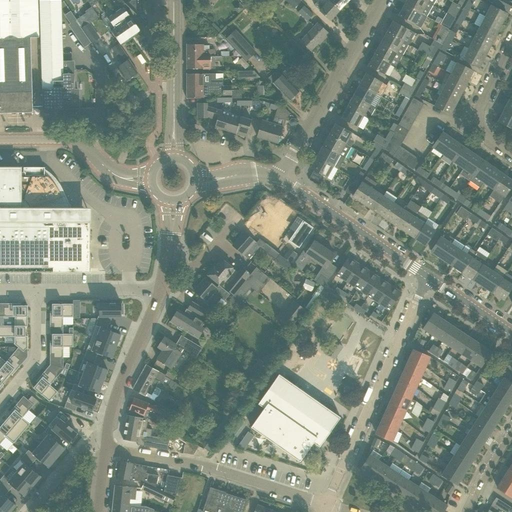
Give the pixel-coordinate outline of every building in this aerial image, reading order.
[(0,0),(0,113),(32,112),(31,57),(30,37),(39,37),(37,0),(0,0)] [(38,0),(40,0),(41,26),(43,110),(43,108),(50,108),(50,109),(58,109),(79,109),(78,95),(75,95),(74,74),(64,74),(63,61),(62,3),(64,1),(63,0),(38,0)] [(126,0),(124,3),(135,14),(140,9),(139,0),(126,0)] [(328,0),(329,1),(339,10),(348,0),(328,0)] [(422,0),(407,0),(405,5),(425,16),(426,17),(432,6),(422,0)] [(495,0),(494,4),(509,11),(511,7),(498,0),(495,0)] [(320,11),(323,13),(330,20),(339,10),(329,1),(324,6),(317,1),(314,5),(320,11)] [(239,3),(234,8),(238,13),(243,8),(239,3)] [(448,15),(455,18),(457,14),(461,7),(457,5),(454,3),(448,14),(448,15)] [(425,16),(405,5),(399,16),(414,25),(419,27),(425,16)] [(465,5),(459,16),(464,18),(470,8),(465,5)] [(313,15),(304,6),(298,13),(307,22),(313,15)] [(491,6),(485,17),(501,25),(507,14),(491,6)] [(134,23),(130,17),(129,15),(130,15),(122,7),(119,9),(113,13),(131,37),(135,34),(136,35),(138,33),(138,32),(140,31),(134,23)] [(70,12),(65,16),(70,24),(76,21),(76,20),(70,12)] [(131,37),(113,13),(107,18),(115,28),(111,31),(120,44),(122,43),(123,44),(125,42),(126,41),(131,37)] [(440,25),(448,29),(455,18),(448,15),(448,14),(447,13),(440,25)] [(76,20),(76,21),(91,42),(91,43),(100,38),(84,15),(76,20)] [(458,29),(464,18),(459,16),(453,27),(458,29)] [(480,27),(495,35),(501,25),(485,17),(480,27)] [(394,21),(387,32),(408,44),(411,40),(415,33),(408,30),(402,26),(394,21)] [(436,27),(438,28),(431,39),(434,40),(443,45),(446,40),(444,40),(446,36),(450,30),(448,29),(440,25),(438,23),(436,27)] [(301,41),(303,43),(311,50),(320,40),(322,41),(329,34),(317,24),(301,41)] [(495,35),(480,27),(474,38),(490,46),(495,35)] [(235,30),(226,38),(247,61),(256,53),(235,30)] [(456,34),(450,30),(446,36),(453,39),(456,34)] [(408,44),(387,32),(381,44),(402,56),(408,44)] [(453,39),(446,36),(444,40),(446,40),(443,45),(441,50),(445,52),(450,43),(453,39)] [(469,49),(484,57),(490,46),(474,38),(469,49)] [(438,48),(441,50),(443,45),(434,40),(431,45),(433,46),(428,55),(432,58),(438,48)] [(117,67),(121,73),(126,81),(130,78),(131,80),(138,74),(118,44),(112,49),(122,64),(117,67)] [(203,44),(186,44),(186,57),(214,56),(214,49),(209,49),(209,46),(203,46),(203,44)] [(381,44),(375,55),(389,63),(390,63),(396,67),(402,56),(381,44)] [(464,46),(459,57),(463,60),(470,63),(479,68),(484,57),(469,49),(464,46)] [(446,56),(439,52),(432,64),(437,66),(441,61),(443,62),(446,56)] [(368,66),(377,71),(383,75),(384,73),(389,76),(394,68),(389,65),(389,63),(375,55),(368,66)] [(426,68),(432,58),(428,55),(422,66),(426,68)] [(186,69),(196,69),(203,69),(203,64),(208,63),(214,64),(214,62),(214,56),(186,57),(186,69)] [(457,63),(456,63),(453,62),(448,72),(467,82),(472,71),(457,63)] [(437,66),(432,64),(428,71),(433,74),(437,66)] [(416,78),(420,81),(424,73),(420,70),(415,78),(416,78)] [(268,78),(283,93),(289,100),(299,91),(289,80),(291,78),(285,71),(278,77),(274,72),(268,78)] [(445,84),(461,93),(467,82),(448,72),(451,74),(445,84)] [(360,85),(375,93),(381,97),(387,86),(381,83),(382,82),(367,73),(360,85)] [(215,86),(223,86),(223,79),(215,79),(215,74),(203,74),(196,74),(186,74),(186,86),(215,86)] [(411,87),(405,83),(401,89),(412,95),(420,81),(416,78),(411,87)] [(424,79),(421,84),(426,87),(429,81),(424,79)] [(426,87),(421,84),(417,91),(422,94),(426,87)] [(445,85),(440,95),(456,103),(461,93),(445,84),(445,85)] [(354,96),(369,105),(375,93),(360,85),(354,96)] [(231,86),(223,86),(215,86),(186,86),(186,98),(196,98),(203,98),(203,97),(207,97),(207,98),(211,98),(212,97),(211,94),(223,94),(223,96),(231,96),(231,86)] [(255,91),(255,95),(267,95),(267,86),(263,86),(258,86),(257,86),(257,91),(255,91)] [(400,105),(399,108),(403,110),(409,99),(412,95),(401,89),(399,93),(405,97),(400,105)] [(434,106),(450,114),(456,103),(440,95),(434,106)] [(369,105),(354,96),(348,107),(362,115),(367,118),(369,119),(375,108),(369,105)] [(410,104),(420,110),(423,104),(413,98),(410,104)] [(276,110),(278,106),(270,104),(262,102),(261,106),(269,108),(276,110)] [(220,111),(212,108),(207,106),(207,103),(197,103),(197,118),(207,118),(207,117),(217,120),(220,111)] [(407,109),(417,115),(420,110),(410,104),(407,109)] [(276,110),(272,123),(267,140),(278,143),(283,127),(277,125),(279,118),(285,120),(290,114),(285,108),(278,106),(276,110)] [(362,115),(348,107),(341,119),(356,127),(363,116),(367,118),(362,115)] [(399,117),(403,110),(399,108),(395,115),(399,117)] [(404,115),(414,121),(417,115),(407,109),(404,115)] [(215,127),(220,128),(225,130),(230,114),(220,110),(220,111),(217,120),(215,127)] [(511,128),(511,114),(504,110),(498,122),(511,128)] [(241,117),(238,116),(230,114),(225,130),(235,133),(241,117)] [(404,115),(401,120),(411,126),(414,121),(404,115)] [(241,117),(235,133),(246,136),(251,120),(241,117)] [(267,140),(272,123),(262,120),(257,136),(267,140)] [(401,120),(398,125),(408,131),(411,126),(401,120)] [(393,133),(395,130),(397,126),(393,123),(389,131),(393,133)] [(336,124),(330,135),(344,144),(347,138),(351,132),(336,124)] [(398,125),(397,126),(395,130),(405,136),(408,131),(398,125)] [(395,130),(393,133),(392,135),(402,141),(405,136),(395,130)] [(374,141),(385,147),(392,135),(393,133),(389,131),(385,139),(377,135),(376,136),(374,141)] [(432,147),(443,154),(453,140),(442,133),(432,147)] [(351,147),(330,135),(323,146),(345,158),(351,147)] [(389,152),(394,143),(399,146),(402,141),(392,135),(385,147),(384,149),(389,152)] [(443,154),(453,161),(463,147),(453,140),(443,154)] [(369,158),(373,161),(382,148),(384,150),(384,149),(385,147),(374,141),(371,146),(376,148),(369,158)] [(399,146),(394,143),(389,152),(388,153),(402,162),(409,153),(399,146)] [(345,158),(323,146),(317,158),(332,166),(338,169),(345,158)] [(463,168),(473,154),(463,147),(453,161),(463,168)] [(389,157),(382,152),(378,158),(385,163),(389,157)] [(402,162),(408,166),(414,156),(409,153),(402,162)] [(473,154),(463,168),(459,174),(469,181),(483,161),(473,154)] [(414,156),(408,166),(413,169),(420,160),(414,156)] [(332,166),(317,158),(311,169),(331,180),(337,169),(338,170),(338,169),(332,166)] [(368,169),(373,161),(369,158),(364,166),(368,169)] [(493,168),(483,161),(469,181),(480,188),(493,168)] [(403,166),(397,162),(394,167),(400,171),(403,166)] [(409,171),(403,166),(400,171),(406,176),(409,171)] [(0,271),(88,272),(88,227),(90,227),(90,223),(78,222),(78,220),(67,220),(67,207),(62,198),(64,197),(64,196),(61,197),(61,190),(61,189),(61,188),(58,190),(56,182),(57,182),(56,181),(54,183),(51,176),(51,175),(50,175),(48,177),(46,174),(45,172),(45,171),(45,167),(23,167),(23,172),(19,172),(19,169),(20,170),(20,168),(0,168),(0,271)] [(415,172),(421,176),(425,171),(419,167),(415,172)] [(494,189),(503,175),(493,168),(480,188),(484,182),(494,189)] [(355,179),(359,182),(364,175),(360,172),(355,179)] [(511,185),(511,180),(503,175),(494,189),(489,196),(499,203),(504,196),(508,191),(511,185)] [(366,176),(352,196),(363,203),(372,189),(376,183),(366,176)] [(420,185),(423,181),(417,176),(414,181),(420,185)] [(433,177),(430,182),(436,186),(439,181),(433,177)] [(345,191),(350,195),(356,186),(359,182),(355,179),(352,183),(350,182),(345,191)] [(423,181),(420,185),(426,190),(429,185),(423,181)] [(443,184),(439,181),(436,186),(442,190),(445,185),(443,184)] [(444,195),(433,187),(430,192),(441,200),(444,195)] [(449,188),(446,193),(456,200),(459,195),(449,188)] [(383,196),(372,189),(363,203),(374,211),(383,196)] [(447,204),(450,199),(444,195),(441,200),(447,204)] [(459,195),(456,200),(467,207),(470,202),(459,195)] [(384,217),(393,203),(383,196),(374,211),(384,217)] [(393,203),(384,217),(394,224),(403,210),(393,203)] [(404,231),(417,211),(407,205),(404,210),(403,210),(394,224),(404,231)] [(470,210),(476,214),(479,209),(474,205),(470,210)] [(252,224),(260,231),(264,234),(278,215),(267,206),(252,224)] [(466,221),(468,218),(471,214),(461,207),(456,214),(466,221)] [(479,209),(476,214),(479,216),(488,221),(491,217),(482,211),(479,209)] [(415,238),(424,224),(428,218),(417,211),(404,231),(415,238)] [(478,225),(481,221),(471,214),(468,218),(475,223),(473,226),(476,229),(478,225)] [(488,225),(481,221),(478,225),(485,230),(488,225)] [(302,222),(288,242),(298,249),(312,229),(302,222)] [(496,228),(503,232),(506,227),(500,223),(496,228)] [(424,224),(415,238),(425,245),(435,231),(424,224)] [(199,237),(208,244),(217,234),(209,226),(199,237)] [(506,227),(503,232),(511,238),(511,231),(508,229),(506,227)] [(502,235),(492,228),(487,235),(497,242),(502,235)] [(233,246),(245,256),(249,260),(260,247),(267,253),(275,259),(279,254),(267,245),(260,239),(256,243),(244,233),(233,246)] [(505,244),(508,239),(502,235),(499,240),(505,244)] [(431,251),(441,258),(451,244),(454,239),(450,236),(446,241),(440,237),(431,251)] [(272,238),(267,245),(279,254),(280,255),(285,247),(272,238)] [(329,262),(334,254),(314,241),(311,246),(308,243),(302,252),(310,258),(324,267),(315,282),(323,287),(331,276),(337,268),(336,267),(335,270),(330,266),(331,264),(329,262)] [(441,258),(452,265),(461,251),(451,244),(441,258)] [(290,249),(283,257),(290,262),(296,254),(290,249)] [(475,252),(471,249),(466,255),(461,251),(452,265),(462,272),(475,252)] [(475,252),(462,272),(472,279),(481,265),(486,258),(475,251),(475,252)] [(347,282),(359,264),(348,257),(336,275),(347,282)] [(221,259),(215,267),(246,293),(250,287),(258,293),(270,279),(256,267),(251,274),(250,274),(241,267),(237,272),(221,259)] [(369,271),(359,264),(347,282),(357,289),(369,271)] [(481,265),(472,279),(482,286),(492,272),(481,265)] [(246,293),(215,267),(214,268),(214,267),(208,275),(233,295),(235,297),(247,306),(247,305),(240,300),(246,293)] [(357,289),(368,296),(380,278),(369,271),(357,289)] [(492,272),(482,286),(493,293),(502,279),(492,272)] [(194,291),(205,301),(204,302),(212,309),(221,298),(224,301),(229,294),(219,285),(217,288),(205,278),(194,291)] [(380,278),(368,296),(378,303),(391,285),(380,278)] [(302,288),(311,292),(315,283),(306,279),(302,288)] [(503,300),(511,286),(511,285),(502,279),(493,293),(503,300)] [(401,292),(391,285),(378,303),(389,311),(401,292)] [(326,291),(322,296),(339,307),(343,302),(326,291)] [(320,294),(316,292),(305,308),(308,310),(320,294)] [(243,311),(247,306),(235,297),(232,303),(243,311)] [(279,319),(291,329),(306,311),(293,301),(279,319)] [(98,316),(97,319),(98,319),(109,323),(109,324),(112,317),(121,317),(121,314),(123,314),(123,306),(121,306),(121,304),(115,304),(115,303),(109,303),(109,304),(99,303),(99,316),(98,316)] [(188,310),(204,319),(208,312),(192,303),(188,310)] [(3,307),(3,317),(14,317),(14,326),(25,326),(25,327),(27,327),(27,306),(20,306),(20,304),(7,304),(7,307),(3,307)] [(52,311),(50,311),(50,324),(51,324),(53,324),(53,328),(63,328),(63,317),(73,317),(73,304),(52,304),(52,311)] [(172,321),(171,320),(170,322),(178,326),(177,328),(182,331),(183,330),(198,339),(206,326),(205,325),(207,322),(186,309),(186,310),(184,314),(177,309),(172,318),(173,319),(172,321)] [(423,328),(433,334),(443,320),(433,314),(423,328)] [(98,319),(91,337),(116,346),(120,335),(106,329),(109,323),(98,319)] [(433,334),(442,341),(452,327),(443,320),(433,334)] [(0,336),(14,337),(14,343),(13,344),(18,347),(23,352),(25,349),(27,349),(27,336),(25,336),(25,327),(25,326),(14,326),(3,326),(0,325),(0,336)] [(452,347),(462,333),(452,327),(442,341),(452,347)] [(452,347),(462,354),(471,339),(462,333),(452,347)] [(52,341),(49,341),(50,354),(52,354),(53,358),(63,358),(63,347),(73,347),(73,334),(69,334),(63,334),(52,334),(52,341)] [(177,344),(196,357),(202,348),(181,336),(177,344)] [(91,337),(85,355),(95,359),(98,353),(112,358),(116,346),(91,337)] [(162,352),(157,359),(171,368),(183,349),(164,337),(158,347),(164,351),(163,353),(162,352)] [(416,346),(422,348),(425,341),(419,339),(416,346)] [(471,339),(462,354),(471,360),(481,346),(471,339)] [(335,341),(332,346),(339,350),(342,347),(335,341)] [(428,351),(433,355),(438,348),(432,345),(428,351)] [(481,346),(471,360),(481,367),(491,352),(481,346)] [(438,348),(433,355),(438,358),(442,351),(438,348)] [(429,356),(423,354),(413,349),(409,360),(424,367),(429,356)] [(267,352),(262,360),(267,363),(272,356),(267,352)] [(0,357),(0,373),(6,379),(10,374),(12,375),(21,365),(20,364),(18,363),(21,360),(13,354),(6,362),(0,357)] [(85,355),(78,372),(83,374),(103,381),(107,370),(93,364),(95,359),(85,355)] [(452,357),(447,364),(452,367),(457,361),(452,357)] [(259,359),(251,370),(259,376),(267,364),(259,359)] [(404,371),(419,378),(424,367),(409,360),(404,371)] [(459,362),(457,361),(452,367),(462,374),(466,367),(459,362)] [(138,379),(156,386),(159,381),(164,384),(167,386),(171,379),(165,375),(155,369),(146,365),(138,379)] [(490,376),(493,371),(486,367),(483,371),(490,376)] [(37,382),(33,388),(49,401),(57,392),(50,385),(57,377),(49,370),(47,373),(45,371),(36,381),(37,382)] [(467,377),(472,381),(476,374),(471,370),(467,377)] [(404,371),(399,381),(415,388),(419,378),(404,371)] [(72,390),(71,390),(82,393),(84,388),(98,393),(103,381),(83,374),(78,385),(74,383),(72,390)] [(262,401),(267,404),(251,427),(300,462),(316,439),(321,442),(318,446),(319,447),(340,417),(279,374),(258,404),(259,405),(262,401)] [(446,383),(453,387),(456,382),(449,378),(446,383)] [(498,388),(511,397),(511,383),(504,378),(498,388)] [(132,389),(141,394),(154,400),(156,398),(158,396),(160,392),(160,390),(156,386),(138,379),(132,389)] [(186,380),(182,386),(189,390),(192,384),(186,380)] [(395,392),(410,399),(415,388),(399,381),(395,392)] [(477,381),(473,386),(480,390),(483,385),(477,381)] [(450,393),(453,387),(446,383),(444,389),(450,393)] [(480,390),(473,386),(470,390),(477,395),(480,390)] [(511,397),(498,388),(491,398),(506,407),(511,397)] [(71,389),(64,407),(75,411),(77,406),(81,407),(86,409),(92,411),(93,409),(95,409),(97,402),(95,401),(96,399),(82,393),(71,390),(72,390),(71,389)] [(395,392),(390,402),(411,412),(416,401),(410,399),(395,392)] [(506,407),(491,398),(485,393),(478,403),(485,407),(500,417),(506,407)] [(454,395),(451,400),(458,403),(461,399),(454,395)] [(31,396),(28,400),(34,406),(38,401),(31,396)] [(147,416),(146,418),(147,418),(150,419),(158,424),(161,417),(165,419),(169,410),(156,402),(154,406),(134,398),(129,410),(147,416)] [(171,405),(161,399),(158,403),(168,409),(171,405)] [(455,408),(458,403),(451,400),(448,404),(455,408)] [(390,402),(385,413),(405,421),(409,411),(411,412),(390,402)] [(440,412),(443,406),(436,402),(433,409),(440,412)] [(10,415),(5,420),(11,425),(21,434),(30,424),(22,418),(29,409),(21,403),(19,406),(17,404),(17,403),(8,414),(10,415)] [(479,417),(494,426),(500,417),(485,407),(479,417)] [(60,411),(47,426),(48,426),(57,434),(68,444),(70,442),(72,443),(77,437),(75,436),(77,434),(72,430),(68,426),(65,423),(69,419),(60,411)] [(385,413),(381,423),(396,430),(401,420),(405,422),(405,421),(385,413)] [(215,414),(211,421),(217,425),(222,418),(215,414)] [(443,414),(440,420),(447,424),(450,418),(443,414)] [(123,439),(135,442),(138,425),(141,425),(142,418),(127,415),(123,439)] [(232,420),(225,416),(223,420),(218,427),(204,448),(210,452),(211,450),(232,420)] [(473,427),(487,436),(494,426),(479,417),(473,427)] [(424,424),(432,427),(434,422),(427,418),(424,424)] [(0,443),(6,437),(13,443),(21,434),(11,425),(5,420),(1,425),(0,423),(0,443)] [(447,424),(440,420),(437,425),(444,428),(447,424)] [(381,423),(376,434),(385,438),(391,441),(392,440),(397,443),(402,433),(396,431),(396,430),(381,423)] [(429,433),(432,427),(424,424),(422,429),(429,433)] [(48,434),(40,444),(56,458),(64,448),(53,439),(57,434),(48,426),(44,431),(48,434)] [(481,446),(487,436),(473,427),(467,436),(481,446)] [(248,431),(238,446),(244,450),(254,435),(248,431)] [(439,439),(432,434),(429,440),(436,444),(439,439)] [(467,436),(460,446),(475,455),(481,446),(467,436)] [(380,440),(374,438),(371,445),(376,447),(380,440)] [(413,444),(421,448),(423,443),(419,440),(416,439),(413,444)] [(185,443),(183,453),(194,455),(194,454),(197,448),(198,446),(186,440),(185,440),(185,443)] [(436,444),(429,440),(427,445),(433,448),(436,444)] [(28,450),(24,455),(33,462),(37,458),(48,467),(56,458),(40,444),(32,453),(28,450)] [(417,453),(421,448),(413,444),(410,449),(414,452),(417,453)] [(469,465),(475,455),(460,446),(454,456),(469,465)] [(394,448),(390,455),(395,458),(399,451),(394,448)] [(404,455),(399,451),(395,458),(400,462),(404,455)] [(421,454),(419,460),(426,464),(428,458),(421,454)] [(24,463),(15,472),(32,486),(40,477),(29,467),(33,462),(24,455),(20,460),(24,463)] [(370,476),(379,462),(369,455),(360,470),(370,476)] [(463,475),(469,465),(454,456),(448,465),(463,475)] [(119,461),(116,477),(126,479),(145,482),(145,483),(156,489),(163,492),(156,488),(158,475),(146,473),(147,466),(119,461)] [(419,464),(414,461),(409,468),(414,471),(419,464)] [(379,462),(370,476),(379,482),(388,468),(379,462)] [(419,474),(423,467),(419,464),(414,471),(419,474)] [(442,475),(456,485),(463,475),(448,465),(442,475)] [(388,468),(379,482),(389,489),(398,474),(388,468)] [(503,478),(511,483),(511,470),(509,468),(503,478)] [(4,479),(0,482),(0,483),(8,491),(12,486),(24,496),(32,486),(15,472),(7,482),(4,479)] [(398,474),(389,489),(398,495),(408,481),(398,474)] [(433,484),(438,478),(433,474),(428,480),(433,484)] [(167,475),(163,492),(175,497),(180,478),(167,475)] [(438,487),(443,481),(438,478),(433,484),(438,487)] [(511,483),(503,478),(497,488),(511,497),(511,483)] [(398,495),(408,501),(417,487),(408,481),(398,495)] [(0,508),(4,511),(10,511),(16,505),(5,496),(8,491),(0,483),(0,508)] [(145,483),(144,484),(142,489),(172,504),(175,497),(163,492),(156,489),(145,483)] [(124,486),(115,485),(113,503),(122,504),(122,503),(129,504),(141,505),(141,500),(135,499),(136,491),(137,488),(124,486)] [(445,491),(450,495),(454,488),(449,485),(445,491)] [(417,487),(408,501),(418,508),(427,493),(417,487)] [(207,502),(206,508),(216,511),(241,511),(246,500),(245,500),(245,501),(239,499),(239,498),(224,493),(223,494),(214,491),(214,490),(212,496),(211,496),(211,498),(210,503),(207,502)] [(418,508),(424,511),(427,511),(436,499),(427,493),(418,508)] [(496,497),(492,503),(504,511),(507,511),(510,507),(496,497)] [(442,511),(447,506),(436,499),(427,511),(442,511)] [(146,506),(141,505),(129,504),(122,503),(122,504),(113,503),(111,511),(153,511),(154,509),(146,506)]
